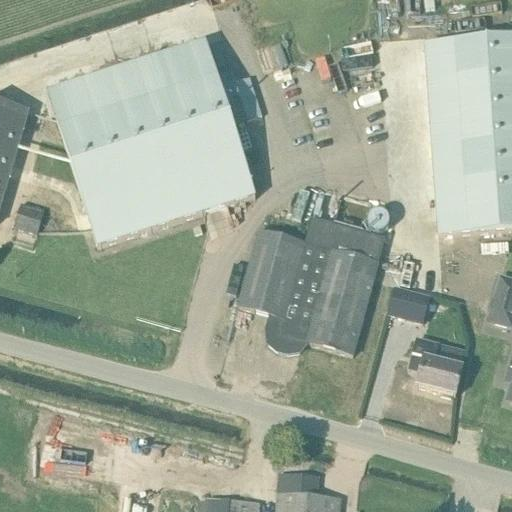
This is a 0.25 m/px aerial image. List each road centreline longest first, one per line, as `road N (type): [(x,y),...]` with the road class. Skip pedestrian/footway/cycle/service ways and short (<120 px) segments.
road 1 (unclassified): [(511,484),(0,342)]
road 2 (unknown): [(271,181),(220,37),(206,24),(171,22),(0,77)]
road 3 (unknown): [(177,391),(240,222),(271,181),(395,151)]
